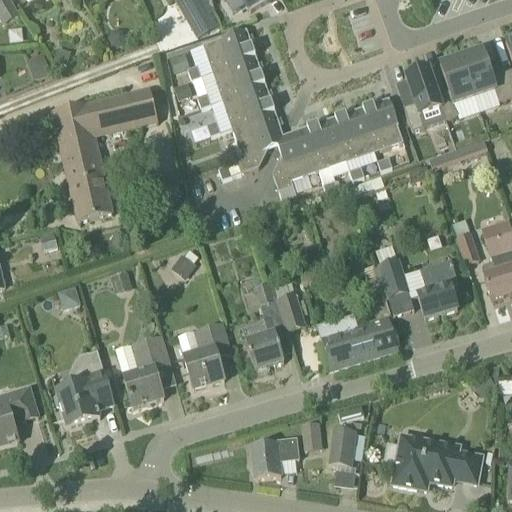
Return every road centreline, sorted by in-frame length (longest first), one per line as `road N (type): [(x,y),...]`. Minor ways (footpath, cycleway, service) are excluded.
road 1 (residential): [(162,496),(195,452),(273,415),(511,343)]
road 2 (residential): [(0,504),(162,496)]
road 3 (residential): [(511,5),(410,41),(397,0)]
road 4 (residential): [(311,511),(162,496)]
